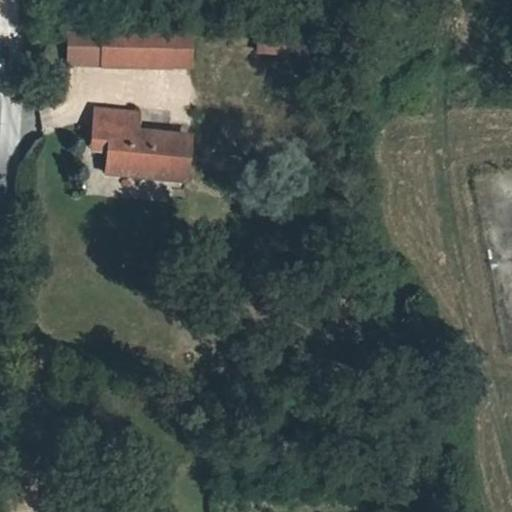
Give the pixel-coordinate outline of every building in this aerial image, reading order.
[(136,55),(135,20),(87,20),(91,55),(136,55)] [(158,20),(135,20),(136,55),(157,56),(158,20)] [(179,21),(158,20),(157,56),(176,56),(179,21)] [(252,52),(279,55),(280,42),(254,38),(252,52)] [(280,42),(279,55),(277,63),(299,66),(301,44),(280,42)] [(104,157),(182,157),(181,115),(128,114),(126,91),(86,92),(86,114),(102,113),(104,157)]
